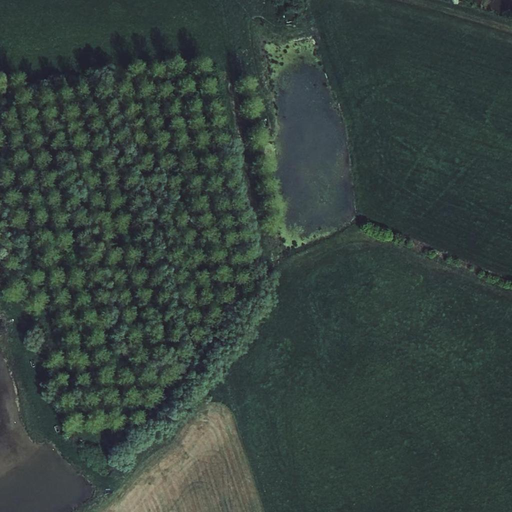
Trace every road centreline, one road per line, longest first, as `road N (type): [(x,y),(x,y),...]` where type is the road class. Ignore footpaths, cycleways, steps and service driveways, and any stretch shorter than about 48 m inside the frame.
road 1 (track): [(205,0),(229,55),(259,272),(303,304),(338,346)]
road 2 (track): [(392,0),(511,30)]
